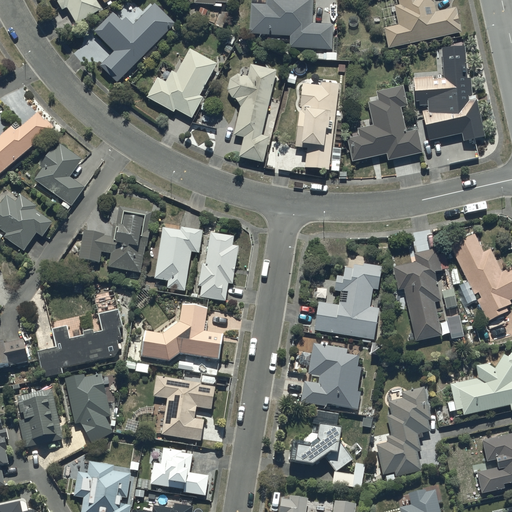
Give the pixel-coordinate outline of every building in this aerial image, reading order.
[(100,10),(93,0),(50,0),(53,4),(56,2),(61,11),(64,9),(74,26),(100,10)] [(249,4),(247,35),(288,37),(287,48),(330,51),(332,26),(312,25),(313,0),(264,0),(264,5),(249,4)] [(383,30),(387,50),(460,34),(455,9),(435,13),(432,0),(396,0),(398,6),(394,7),(398,26),(383,30)] [(172,24),(153,5),(133,26),(124,17),(119,22),(110,14),(91,33),(111,52),(97,68),(115,85),(172,24)] [(466,80),(463,48),(441,50),(443,78),(411,80),(413,103),(419,103),(419,107),(426,107),(426,112),(421,113),(428,142),(461,135),(462,142),(483,138),(475,102),(471,102),(469,80),(466,80)] [(215,63),(188,49),(175,75),(171,73),(165,83),(156,79),(145,100),(172,114),(173,111),(190,119),(201,98),(198,97),(215,63)] [(275,72),(249,66),(246,78),(236,75),(228,80),(226,92),(230,98),(234,100),(239,109),(232,137),(242,139),(237,158),(262,164),(268,137),(260,136),(275,72)] [(338,80),(307,77),(306,86),(299,85),(293,147),(305,148),(303,170),(329,173),(338,80)] [(356,130),(358,138),(346,141),(350,163),(385,155),(386,162),(421,155),(415,130),(405,132),(400,110),(407,109),(403,87),(374,93),(376,102),(367,104),(372,127),(361,129),(356,130)] [(39,113),(18,130),(13,125),(4,132),(0,135),(0,175),(54,132),(39,113)] [(40,171),(33,181),(70,207),(83,189),(68,179),(80,161),(58,146),(55,152),(50,149),(37,168),(40,171)] [(0,204),(0,231),(4,234),(2,238),(22,253),(35,235),(39,238),(50,222),(33,210),(35,208),(19,196),(15,202),(7,197),(1,205),(0,204)] [(151,214),(118,208),(112,238),(82,232),(77,260),(99,264),(101,253),(110,255),(108,269),(140,275),(151,214)] [(179,233),(161,230),(153,280),(166,282),(165,289),(183,292),(189,253),(198,254),(201,232),(180,229),(179,233)] [(209,235),(208,235),(204,265),(201,264),(197,287),(200,288),(198,298),(224,302),(226,285),(230,285),(236,248),(231,247),(233,238),(209,235)] [(482,254),(474,238),(473,236),(448,248),(455,261),(486,323),(506,313),(504,309),(510,306),(508,301),(511,299),(511,267),(508,270),(500,273),(489,250),(482,254)] [(414,263),(390,269),(396,291),(402,290),(415,344),(441,337),(433,303),(441,301),(434,274),(441,272),(435,249),(412,255),(414,263)] [(377,292),(382,268),(361,264),(360,268),(352,267),(351,270),(343,268),(341,278),(335,277),(332,291),(340,293),(337,306),(318,302),(312,330),(373,342),(379,310),(369,308),(372,291),(377,292)] [(206,309),(180,306),(178,324),(161,336),(143,333),(140,358),(169,362),(178,355),(217,361),(220,336),(202,333),(206,309)] [(54,348),(36,352),(42,380),(61,376),(60,369),(114,358),(118,351),(116,342),(120,341),(117,330),(121,329),(116,311),(96,316),(100,333),(92,335),(91,331),(81,334),(82,337),(68,341),(65,327),(50,331),(54,348)] [(0,369),(29,362),(23,340),(4,345),(4,343),(0,344),(0,369)] [(346,351),(312,345),(306,376),(318,378),(317,385),(302,383),(298,404),(325,409),(325,406),(357,411),(360,393),(356,393),(360,370),(357,369),(359,358),(345,355),(346,351)] [(476,379),(449,384),(454,411),(460,410),(461,416),(509,407),(509,412),(511,411),(511,354),(510,353),(506,358),(501,354),(492,368),(486,364),(473,367),(476,379)] [(83,376),(63,380),(73,426),(79,425),(91,446),(113,433),(104,417),(109,416),(100,375),(83,379),(83,376)] [(213,388),(155,377),(151,398),(165,400),(159,436),(199,443),(202,421),(193,420),(195,408),(209,411),(213,388)] [(386,443),(375,445),(381,476),(393,473),(393,477),(420,472),(416,452),(420,451),(417,435),(428,433),(426,422),(430,421),(424,387),(410,389),(410,391),(400,393),(401,400),(387,402),(389,415),(385,416),(388,436),(385,437),(386,443)] [(51,391),(13,399),(24,449),(61,441),(51,391)] [(307,444),(290,441),(287,463),(309,466),(322,456),(334,472),(351,459),(338,442),(339,429),(316,425),(313,439),(307,444)] [(495,469),(475,472),(480,494),(503,490),(502,485),(511,483),(511,433),(480,440),(484,463),(493,461),(495,469)] [(159,465),(152,464),(149,486),(182,491),(182,494),(204,497),(207,477),(189,474),(191,456),(180,454),(181,452),(161,449),(159,465)] [(121,505),(122,498),(126,499),(130,475),(111,472),(112,467),(87,462),(85,475),(76,473),(72,497),(82,499),(79,511),(128,511),(130,507),(121,505)] [(332,473),(330,485),(360,489),(363,465),(353,464),(352,476),(332,473)] [(398,511),(438,511),(433,490),(424,492),(424,490),(407,494),(409,506),(398,508),(398,511)] [(288,501),(279,500),(277,511),(356,511),(357,504),(332,502),(331,511),(304,511),(306,499),(288,497),(288,501)]
